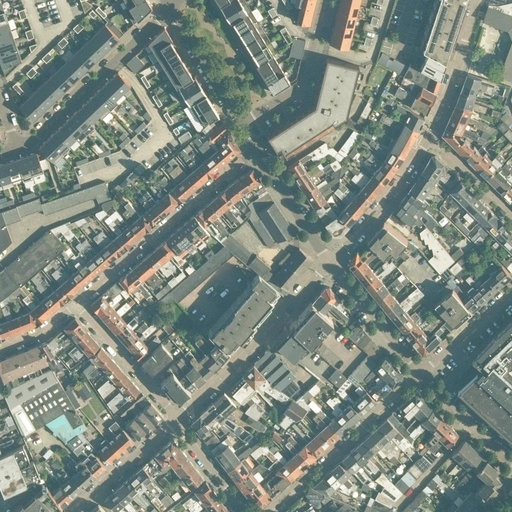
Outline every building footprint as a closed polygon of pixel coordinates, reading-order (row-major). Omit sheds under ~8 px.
[(151,6),(147,0),(138,0),(128,6),(124,9),(133,24),(151,6)] [(244,0),(226,0),(219,5),(225,15),(242,5),(246,2),(244,0)] [(295,0),(294,5),(300,6),(313,10),(315,0),(295,0)] [(434,0),(419,47),(428,52),(446,61),(465,3),(462,2),(463,0),(434,0)] [(340,1),(337,12),(356,17),(358,6),(340,1)] [(489,3),(484,21),(509,30),(511,37),(511,42),(499,76),(511,80),(511,1),(506,3),(496,4),(489,3)] [(242,5),(225,15),(230,23),(232,22),(251,10),(246,2),(242,5)] [(90,3),(81,4),(84,13),(92,6),(92,5),(90,3)] [(309,24),(313,10),(300,6),(296,21),(309,24)] [(258,22),(251,10),(232,22),(239,33),(258,22)] [(334,22),(353,27),(356,17),(337,12),(334,22)] [(0,32),(10,29),(7,19),(0,21),(0,32)] [(264,31),(258,22),(239,33),(245,43),(264,31)] [(334,22),(332,33),(350,37),(353,27),(334,22)] [(105,23),(97,31),(111,45),(118,38),(108,27),(105,23)] [(113,23),(108,27),(118,38),(123,33),(113,23)] [(164,27),(148,43),(153,51),(170,41),(172,40),(164,27)] [(10,29),(0,32),(0,44),(14,40),(10,29)] [(103,53),(111,45),(97,31),(89,39),(103,53)] [(264,31),(245,43),(251,53),(270,41),(264,31)] [(350,37),(332,33),(329,43),(348,48),(350,37)] [(305,41),(293,38),(292,44),(304,46),(305,41)] [(81,46),(95,60),(103,53),(89,39),(81,46)] [(14,40),(0,44),(0,56),(18,50),(14,40)] [(175,50),(170,41),(153,51),(159,60),(175,50)] [(251,53),(257,63),(276,51),(270,41),(251,53)] [(290,49),(302,52),(304,46),(292,44),(290,49)] [(87,68),(95,60),(81,46),(73,54),(87,68)] [(68,48),(61,56),(65,61),(79,75),(87,68),(73,54),(68,48)] [(302,52),(290,49),(289,55),(301,58),(302,52)] [(18,50),(0,56),(0,62),(5,76),(21,60),(18,50)] [(164,69),(181,59),(175,50),(159,60),(164,69)] [(277,52),(276,51),(257,63),(255,64),(262,75),(278,64),(272,55),(277,52)] [(428,52),(423,60),(443,70),(446,61),(428,52)] [(144,64),(135,55),(131,59),(139,68),(144,64)] [(267,136),(281,159),(346,116),(358,66),(326,58),(314,105),(267,136)] [(126,64),(135,73),(139,68),(131,59),(126,63),(126,64)] [(164,69),(170,78),(187,68),(181,59),(164,69)] [(423,60),(419,68),(433,75),(436,70),(442,74),(443,70),(423,60)] [(71,83),(79,75),(65,61),(58,69),(71,83)] [(413,65),(410,63),(403,76),(435,93),(440,79),(433,75),(419,68),(413,65)] [(284,74),(278,64),(262,75),(268,84),(284,74)] [(178,87),(178,86),(192,77),(187,68),(170,78),(176,88),(178,87)] [(58,69),(50,76),(63,90),(71,83),(58,69)] [(436,70),(433,75),(440,79),(442,74),(436,70)] [(117,72),(109,80),(122,93),(130,85),(117,72)] [(483,78),(468,73),(468,74),(464,83),(492,92),(494,87),(481,83),(483,78)] [(289,82),(284,74),(268,84),(273,92),(289,82)] [(56,97),(63,90),(50,76),(43,83),(56,97)] [(403,76),(400,82),(417,92),(415,96),(430,104),(435,93),(403,76)] [(176,88),(172,90),(178,99),(183,96),(200,85),(194,77),(192,78),(192,77),(178,86),(178,87),(176,88)] [(114,100),(122,93),(109,80),(102,87),(114,100)] [(56,97),(43,83),(34,91),(48,105),(56,97)] [(476,97),(476,96),(477,94),(490,98),(492,92),(464,83),(461,92),(474,96),(476,97)] [(200,85),(183,96),(189,105),(206,95),(200,85)] [(102,87),(94,94),(106,107),(107,107),(110,111),(117,103),(114,100),(102,87)] [(401,98),(401,96),(402,96),(412,101),(410,105),(426,114),(430,104),(410,93),(398,87),(394,95),(401,98)] [(40,113),(48,105),(34,91),(26,99),(40,113)] [(476,97),(474,96),(461,92),(457,104),(472,109),(485,113),(487,107),(474,102),(475,99),(475,98),(476,97)] [(98,115),(101,119),(110,111),(107,107),(106,107),(94,94),(86,102),(98,115)] [(206,95),(189,105),(195,115),(212,105),(206,95)] [(403,123),(418,131),(424,118),(396,103),(387,98),(385,101),(393,106),(392,108),(407,116),(403,123)] [(26,99),(18,106),(32,120),(40,113),(26,99)] [(91,122),(98,115),(86,102),(78,109),(91,122)] [(457,104),(451,116),(467,123),(485,131),(492,134),(497,128),(469,116),(472,109),(457,104)] [(212,105),(195,115),(202,125),(218,115),(212,105)] [(70,117),(86,133),(94,126),(91,122),(78,109),(70,117)] [(348,119),(346,124),(359,131),(369,112),(363,109),(357,119),(355,122),(348,119)] [(391,125),(395,118),(384,112),(380,120),(391,125)] [(501,119),(503,121),(508,126),(511,122),(511,117),(507,112),(501,119)] [(467,123),(451,116),(447,127),(462,134),(467,136),(482,144),(487,139),(479,136),(479,135),(465,128),(467,123)] [(76,139),(76,140),(78,141),(86,133),(70,117),(62,125),(76,139)] [(223,144),(219,148),(228,159),(229,159),(228,159),(237,152),(238,151),(237,151),(239,149),(238,147),(238,146),(237,146),(235,142),(234,141),(222,122),(217,127),(212,121),(202,129),(206,133),(213,142),(218,138),(223,144)] [(503,121),(499,126),(505,132),(508,128),(509,127),(508,126),(503,121)] [(389,149),(404,157),(418,131),(403,123),(399,131),(389,149)] [(67,145),(68,147),(76,140),(76,139),(62,125),(54,132),(67,145)] [(462,135),(462,134),(447,127),(443,134),(454,145),(462,136),(462,135)] [(202,129),(197,133),(201,137),(206,133),(202,129)] [(353,130),(350,135),(358,141),(363,135),(360,134),(353,130)] [(178,138),(181,143),(191,137),(188,131),(178,138)] [(54,132),(47,140),(59,153),(60,152),(62,154),(69,148),(68,147),(67,145),(54,132)] [(462,136),(454,145),(464,156),(474,146),(466,138),(467,136),(462,134),(462,135),(462,136)] [(355,145),(358,141),(350,135),(347,139),(355,145)] [(347,139),(344,143),(352,150),(353,147),(355,145),(347,139)] [(63,155),(60,152),(59,153),(47,140),(39,147),(55,164),(63,155)] [(228,159),(219,148),(216,151),(207,140),(202,144),(221,165),(228,160),(228,159)] [(397,167),(404,157),(389,149),(371,140),(369,143),(375,148),(387,155),(384,158),(397,167)] [(201,142),(198,145),(199,147),(198,147),(207,158),(204,161),(214,172),(221,165),(202,144),(201,142)] [(313,150),(315,154),(319,159),(324,156),(329,153),(334,157),(337,152),(338,151),(325,142),(313,150)] [(344,143),(340,148),(349,154),(352,150),(344,143)] [(187,145),(182,149),(186,153),(190,150),(187,145)] [(474,146),(464,156),(473,164),(487,150),(482,146),(479,149),(475,145),(474,146)] [(349,154),(348,155),(352,158),(358,151),(353,147),(352,150),(349,154)] [(345,158),(348,155),(349,154),(340,148),(338,151),(337,152),(345,158)] [(361,154),(367,158),(390,177),(397,167),(384,158),(381,162),(373,156),(365,149),(361,154)] [(287,167),(292,175),(293,176),(305,168),(301,163),(315,154),(313,150),(287,167)] [(480,171),(494,157),(487,150),(473,164),(480,171)] [(36,152),(26,156),(32,173),(31,173),(32,176),(43,173),(42,169),(48,167),(45,158),(39,160),(36,152)] [(214,172),(204,161),(202,163),(193,152),(188,156),(207,178),(214,172)] [(345,158),(337,152),(334,157),(336,159),(342,163),(342,162),(345,158)] [(336,159),(334,157),(329,153),(324,156),(332,161),(336,159)] [(183,157),(182,158),(193,170),(190,173),(200,184),(207,178),(188,156),(186,154),(183,157)] [(494,157),(480,171),(487,178),(502,163),(504,161),(497,154),(494,157)] [(432,156),(427,164),(448,178),(450,175),(447,172),(449,169),(435,155),(432,155),(432,156)] [(26,156),(16,159),(21,176),(23,182),(33,178),(32,176),(31,173),(32,173),(26,156)] [(367,158),(364,162),(375,170),(372,174),(384,184),(390,177),(367,158)] [(16,159),(5,163),(11,180),(21,176),(16,159)] [(334,170),(341,165),(342,163),(336,159),(332,161),(329,163),(332,166),(334,170)] [(502,163),(487,178),(496,187),(511,170),(511,169),(511,168),(506,162),(503,164),(502,163)] [(5,163),(0,164),(0,181),(1,183),(11,180),(5,163)] [(140,164),(135,169),(139,174),(145,170),(140,164)] [(305,168),(293,176),(298,184),(320,169),(323,167),(320,164),(307,172),(305,168)] [(423,172),(422,173),(435,183),(436,182),(439,178),(452,188),(454,186),(450,182),(447,179),(448,178),(427,164),(423,172)] [(171,165),(166,169),(169,173),(178,183),(175,185),(185,196),(192,190),(174,168),(171,165)] [(200,184),(190,173),(187,175),(178,165),(174,168),(192,190),(200,184)] [(340,174),(341,165),(334,170),(331,172),(331,173),(332,174),(330,175),(330,176),(333,174),(338,182),(339,181),(340,174)] [(351,170),(350,171),(355,174),(377,193),(384,184),(372,174),(369,178),(361,172),(354,166),(353,167),(351,170)] [(160,172),(157,168),(150,174),(154,178),(160,172)] [(252,168),(244,174),(257,192),(259,195),(266,190),(252,168)] [(323,173),(320,169),(298,184),(303,191),(304,192),(315,185),(315,183),(320,180),(318,176),(323,173)] [(511,170),(496,187),(502,192),(511,182),(511,170)] [(422,173),(416,181),(436,196),(442,200),(444,198),(438,194),(439,192),(433,187),(435,183),(422,173)] [(244,174),(232,182),(241,194),(250,187),(254,194),(257,192),(244,174)] [(304,192),(304,193),(309,200),(329,187),(338,182),(333,174),(330,176),(332,179),(318,188),(315,185),(304,192)] [(358,191),(370,201),(377,193),(355,174),(351,179),(353,181),(361,188),(358,191)] [(452,180),(450,182),(454,186),(460,179),(456,176),(452,180)] [(177,203),(185,196),(175,185),(173,188),(164,177),(159,182),(177,203)] [(121,180),(117,184),(121,188),(121,189),(126,185),(121,180)] [(104,181),(85,188),(89,199),(96,197),(96,190),(106,187),(104,181)] [(433,200),(436,196),(416,181),(411,189),(424,199),(427,195),(433,200)] [(456,196),(450,202),(453,205),(469,189),(461,181),(451,191),(451,192),(456,196)] [(159,182),(155,185),(163,195),(160,198),(170,209),(177,203),(159,182)] [(232,182),(224,189),(234,200),(242,210),(246,206),(244,202),(238,196),(241,194),(232,182)] [(338,188),(343,193),(362,210),(370,201),(358,191),(355,195),(347,188),(340,182),(339,187),(338,188)] [(511,182),(502,192),(511,201),(511,199),(511,182)] [(110,190),(114,194),(121,188),(117,184),(110,190)] [(110,197),(111,199),(110,197),(108,192),(108,191),(106,187),(96,190),(96,197),(98,202),(110,197)] [(309,200),(314,208),(321,203),(325,200),(326,200),(323,197),(332,191),(329,187),(309,200)] [(85,188),(80,190),(84,201),(89,199),(85,188)] [(347,204),(344,207),(356,217),(362,210),(343,193),(338,188),(334,192),(339,197),(347,204)] [(234,200),(224,189),(217,195),(235,216),(240,212),(231,202),(234,200)] [(436,208),(424,199),(411,189),(405,196),(424,211),(425,210),(427,207),(435,213),(437,210),(436,208)] [(466,206),(477,196),(469,189),(453,205),(456,209),(462,203),(466,206)] [(74,192),(78,203),(84,201),(80,190),(74,192)] [(258,197),(261,202),(271,196),(267,191),(258,197)] [(74,192),(68,194),(72,205),(78,203),(74,192)] [(170,209),(160,198),(156,202),(147,192),(143,195),(161,217),(170,209)] [(68,194),(63,196),(67,207),(72,205),(68,194)] [(143,195),(138,199),(147,209),(142,213),(152,225),(161,217),(143,195)] [(210,201),(209,202),(218,213),(220,212),(222,210),(231,221),(232,220),(237,226),(241,222),(238,220),(235,216),(217,195),(210,201)] [(63,196),(57,198),(61,209),(67,207),(63,196)] [(271,196),(261,202),(264,207),(265,207),(274,201),(271,196)] [(431,216),(424,211),(405,196),(400,202),(420,218),(422,215),(428,220),(431,216)] [(477,196),(466,206),(470,210),(464,216),(467,219),(484,203),(477,196)] [(258,212),(264,207),(261,202),(258,197),(247,204),(251,209),(251,210),(249,218),(253,224),(262,218),(258,212)] [(36,210),(42,208),(40,204),(38,198),(33,200),(36,210)] [(52,200),(56,211),(61,209),(57,198),(52,200)] [(33,200),(27,202),(31,212),(36,210),(33,200)] [(52,200),(46,202),(50,213),(56,211),(52,200)] [(103,209),(105,211),(112,205),(111,200),(102,203),(101,205),(103,209)] [(325,200),(321,203),(326,209),(329,207),(330,207),(325,200)] [(274,201),(265,207),(264,207),(258,212),(262,218),(265,223),(268,227),(271,232),(274,237),(278,242),(285,237),(294,231),(291,226),(288,222),(285,218),(282,214),(279,209),(277,205),(274,201)] [(22,204),(25,214),(31,212),(27,202),(22,204)] [(44,215),(50,213),(46,202),(40,204),(42,208),(44,215)] [(126,209),(145,231),(152,225),(142,213),(140,216),(131,205),(128,202),(123,206),(126,209)] [(211,220),(225,236),(229,232),(224,227),(225,226),(216,215),(218,213),(209,202),(202,208),(211,220)] [(420,218),(400,202),(395,210),(409,221),(413,224),(415,222),(420,226),(424,222),(420,218)] [(336,216),(348,226),(356,217),(344,207),(341,211),(335,203),(330,207),(336,215),(336,216)] [(484,203),(467,219),(471,223),(477,217),(481,221),(492,211),(484,203)] [(22,204),(16,206),(20,216),(25,214),(22,204)] [(442,204),(440,206),(440,209),(445,214),(448,210),(442,204)] [(20,217),(20,216),(16,206),(8,208),(12,220),(20,217)] [(324,223),(336,215),(330,207),(329,207),(326,209),(325,210),(322,206),(316,211),(324,223)] [(8,208),(1,211),(5,223),(12,220),(8,208)] [(211,220),(202,208),(194,215),(202,224),(204,226),(211,232),(214,236),(218,232),(209,222),(211,220)] [(95,215),(99,220),(107,214),(105,211),(103,209),(95,213),(95,215)] [(138,237),(145,231),(126,209),(122,213),(131,223),(128,225),(138,237)] [(395,210),(388,217),(403,228),(404,227),(409,221),(395,210)] [(0,251),(12,241),(5,223),(1,211),(0,211),(0,251)] [(482,233),(499,218),(492,211),(481,221),(484,224),(479,230),(479,231),(482,233)] [(194,215),(187,221),(203,239),(211,232),(204,226),(202,224),(194,215)] [(340,235),(348,226),(336,216),(336,215),(324,223),(332,235),(340,235)] [(445,226),(450,219),(445,215),(440,222),(445,226)] [(83,217),(74,221),(78,225),(81,224),(87,222),(85,219),(83,217)] [(113,221),(131,243),(138,237),(128,225),(124,220),(122,223),(117,217),(113,221)] [(403,228),(388,217),(385,221),(404,237),(409,230),(404,227),(403,228)] [(262,218),(253,224),(256,229),(265,223),(262,218)] [(506,225),(499,218),(482,233),(480,235),(477,238),(473,241),(477,244),(483,243),(483,240),(487,236),(491,231),(495,235),(506,225)] [(115,237),(124,249),(131,243),(113,221),(108,225),(117,235),(115,237)] [(187,221),(180,227),(196,245),(203,239),(187,221)] [(370,238),(369,239),(373,243),(378,249),(382,252),(386,256),(389,259),(390,260),(398,253),(406,260),(411,256),(402,248),(405,246),(406,244),(407,244),(415,252),(419,248),(418,248),(404,237),(385,221),(384,222),(384,223),(385,223),(386,224),(379,231),(377,230),(376,231),(375,232),(370,238)] [(63,234),(69,228),(66,224),(65,222),(56,226),(60,231),(63,234)] [(268,227),(265,223),(256,229),(259,233),(268,227)] [(448,223),(443,228),(447,232),(452,227),(451,226),(448,223)] [(470,231),(462,223),(459,227),(466,234),(470,231)] [(498,246),(511,232),(511,230),(506,225),(495,235),(499,239),(495,243),(489,249),(492,252),(498,246)] [(56,226),(50,229),(55,235),(60,231),(56,226)] [(427,226),(420,232),(422,239),(424,238),(435,235),(431,231),(428,227),(427,226)] [(173,233),(189,251),(196,245),(180,227),(173,233)] [(271,232),(268,227),(259,233),(262,238),(271,232)] [(50,229),(3,269),(18,287),(19,286),(62,249),(65,246),(55,235),(50,229)] [(97,234),(116,256),(123,250),(124,249),(115,237),(114,238),(113,238),(111,241),(102,230),(97,234)] [(296,235),(294,231),(285,237),(288,241),(296,235)] [(479,231),(471,239),(473,241),(477,238),(480,235),(482,233),(479,231)] [(274,237),(271,232),(262,238),(266,242),(274,237)] [(511,246),(511,232),(498,246),(492,252),(496,256),(502,250),(506,246),(510,249),(511,246)] [(182,257),(189,251),(173,233),(166,239),(182,257)] [(109,262),(116,256),(97,234),(93,238),(102,248),(99,250),(109,262)] [(226,237),(221,241),(224,245),(225,244),(227,245),(234,238),(230,234),(226,237)] [(269,247),(278,242),(274,237),(266,242),(269,247)] [(227,245),(231,249),(238,241),(234,238),(227,245)] [(81,243),(102,268),(109,262),(99,250),(97,253),(85,239),(81,243)] [(166,239),(159,245),(169,256),(171,254),(180,265),(186,260),(182,257),(166,239)] [(242,245),(238,241),(231,249),(235,253),(242,245)] [(102,268),(81,243),(80,242),(76,246),(84,255),(81,257),(85,262),(95,274),(102,268)] [(358,251),(350,260),(350,265),(353,269),(378,249),(373,243),(360,255),(358,251)] [(220,249),(228,258),(234,254),(235,253),(231,249),(227,245),(225,244),(224,245),(220,249)] [(159,245),(152,251),(170,273),(175,269),(166,259),(169,256),(159,245)] [(235,253),(234,254),(238,258),(246,248),(242,245),(235,253)] [(443,245),(432,248),(434,253),(447,250),(443,245)] [(507,267),(511,262),(511,246),(510,249),(511,251),(511,255),(506,261),(504,258),(501,261),(507,267)] [(250,252),(246,248),(238,258),(242,261),(250,252)] [(286,262),(282,258),(278,262),(278,263),(282,266),(282,267),(273,278),(271,276),(267,281),(266,281),(277,290),(284,297),(288,291),(287,289),(306,267),(313,260),(299,248),(292,255),(286,262)] [(451,256),(456,261),(464,253),(460,248),(451,256)] [(224,262),(228,258),(220,249),(215,253),(224,262)] [(378,249),(353,269),(359,276),(370,267),(367,264),(378,255),(382,252),(378,249)] [(81,286),(88,280),(70,258),(63,250),(61,252),(64,256),(63,257),(66,261),(65,262),(74,272),(71,274),(81,286)] [(434,253),(433,254),(434,255),(438,259),(451,256),(447,250),(434,253)] [(166,276),(170,273),(152,251),(145,257),(155,268),(157,266),(166,276)] [(248,264),(254,256),(250,252),(242,261),(246,265),(248,264)] [(288,252),(282,258),(286,262),(292,255),(288,252)] [(219,266),(224,262),(215,253),(211,256),(219,266)] [(70,258),(88,280),(95,274),(85,262),(83,265),(74,254),(70,258)] [(255,256),(254,256),(248,264),(253,268),(260,258),(256,255),(255,256)] [(429,260),(428,260),(433,265),(434,266),(441,274),(447,269),(438,259),(434,255),(429,260)] [(211,256),(206,260),(215,270),(219,266),(211,256)] [(456,261),(451,256),(438,259),(447,269),(448,268),(456,261)] [(139,263),(157,284),(162,280),(153,270),(155,268),(145,257),(139,263)] [(463,257),(457,262),(460,266),(466,261),(463,257)] [(260,258),(253,268),(257,272),(265,263),(260,258)] [(366,285),(393,263),(390,260),(389,259),(374,272),(370,267),(359,276),(366,285)] [(56,270),(55,270),(74,292),(81,286),(71,274),(69,276),(60,266),(59,267),(53,260),(49,263),(52,266),(56,270)] [(210,274),(215,270),(206,260),(202,264),(210,274)] [(449,269),(453,273),(455,275),(463,268),(460,266),(457,262),(449,269)] [(492,262),(488,266),(504,283),(511,276),(511,275),(502,265),(498,269),(492,262)] [(46,272),(52,266),(49,263),(43,268),(46,272)] [(153,288),(157,284),(139,263),(132,268),(142,279),(144,277),(153,288)] [(262,276),(270,267),(265,263),(257,272),(258,273),(262,276)] [(393,263),(366,285),(372,292),(383,282),(381,279),(396,266),(393,263)] [(197,268),(205,278),(210,274),(202,264),(197,268)] [(189,275),(192,272),(195,270),(190,265),(185,269),(189,275)] [(487,279),(496,290),(504,283),(488,266),(485,269),(491,276),(487,279)] [(270,267),(262,276),(267,281),(271,276),(273,274),(268,270),(270,267)] [(125,274),(144,296),(146,298),(150,295),(139,282),(142,279),(132,268),(125,274)] [(201,282),(205,278),(197,268),(195,270),(192,272),(201,282)] [(453,273),(449,269),(448,268),(447,269),(441,274),(446,280),(453,273)] [(0,301),(4,299),(8,296),(12,292),(17,288),(18,287),(3,269),(0,271),(0,301)] [(74,292),(55,270),(52,274),(60,284),(58,286),(67,298),(74,292)] [(182,271),(175,278),(178,281),(185,275),(182,271)] [(196,286),(201,282),(192,272),(189,275),(188,276),(196,286)] [(43,281),(37,273),(34,276),(41,283),(59,305),(66,299),(67,298),(58,286),(56,287),(54,290),(45,279),(43,281)] [(209,329),(208,331),(217,342),(218,342),(218,343),(229,353),(234,347),(231,344),(237,337),(242,342),(244,339),(241,336),(250,325),(254,328),(256,325),(251,321),(255,316),(258,318),(259,318),(261,316),(258,314),(262,309),(264,308),(266,309),(268,307),(266,305),(270,299),(272,301),(274,299),(274,298),(272,296),(277,290),(266,281),(267,281),(262,276),(258,273),(244,289),(238,296),(209,329)] [(140,300),(144,296),(125,274),(118,280),(128,291),(131,289),(140,300)] [(383,282),(372,292),(373,294),(378,300),(406,278),(403,274),(387,287),(383,282)] [(42,299),(52,311),(59,305),(41,283),(34,276),(31,278),(37,286),(36,287),(45,297),(42,299)] [(188,276),(183,280),(192,290),(196,286),(188,276)] [(468,290),(481,304),(489,297),(473,280),(469,276),(466,279),(469,283),(472,286),(468,290)] [(473,280),(489,297),(496,290),(487,279),(483,283),(477,276),(473,280)] [(378,300),(385,309),(397,299),(393,295),(411,280),(407,277),(406,278),(378,300)] [(175,278),(169,283),(172,286),(178,281),(175,278)] [(187,294),(192,290),(183,280),(179,284),(187,294)] [(123,289),(117,281),(90,304),(96,312),(118,293),(120,291),(123,289)] [(169,283),(161,289),(165,293),(172,286),(169,283)] [(458,325),(463,320),(464,320),(463,319),(466,317),(466,318),(467,317),(471,312),(472,313),(473,311),(454,289),(448,283),(438,293),(443,298),(435,305),(442,311),(457,326),(458,325)] [(179,284),(174,288),(183,298),(187,294),(179,284)] [(24,286),(21,288),(23,290),(27,295),(45,317),(52,311),(42,299),(40,302),(32,293),(31,294),(24,286)] [(454,289),(473,311),(481,304),(468,290),(464,293),(457,286),(454,289)] [(341,311),(345,306),(329,287),(325,287),(320,292),(341,311)] [(397,299),(385,309),(391,315),(421,291),(417,287),(399,302),(397,299)] [(177,302),(183,298),(174,288),(169,292),(175,299),(177,302)] [(128,295),(123,289),(120,291),(126,298),(128,295)] [(155,295),(158,298),(165,293),(161,289),(155,295)] [(391,315),(397,323),(409,313),(406,310),(424,295),(421,291),(391,315)] [(11,301),(17,298),(15,296),(12,292),(8,296),(11,301)] [(169,292),(155,304),(157,306),(161,311),(175,299),(169,292)] [(311,302),(324,314),(328,309),(344,323),(348,318),(341,311),(320,292),(311,302)] [(121,297),(118,293),(96,312),(102,318),(114,308),(111,306),(121,297)] [(45,317),(27,295),(22,299),(31,309),(28,311),(29,312),(38,323),(45,317)] [(4,299),(0,301),(0,304),(12,334),(23,330),(18,316),(12,319),(6,305),(4,299)] [(116,311),(114,308),(102,318),(109,325),(120,315),(120,316),(130,307),(126,302),(116,311)] [(311,302),(289,327),(310,346),(332,321),(324,314),(311,302)] [(0,321),(0,334),(1,338),(12,334),(0,304),(0,319),(1,321),(0,321)] [(120,315),(109,325),(114,332),(133,315),(140,309),(137,305),(132,309),(122,318),(120,316),(120,315)] [(409,313),(397,323),(399,325),(402,329),(405,332),(420,316),(425,311),(422,307),(417,312),(415,310),(410,315),(409,313)] [(25,314),(18,316),(23,330),(36,324),(38,323),(29,312),(28,311),(25,308),(23,309),(25,314)] [(162,315),(155,308),(152,311),(158,318),(162,315)] [(446,318),(441,313),(437,316),(442,321),(446,318)] [(420,316),(405,332),(411,339),(432,320),(433,320),(433,319),(429,314),(424,319),(420,316)] [(133,316),(114,332),(121,339),(132,329),(137,324),(134,322),(136,320),(133,316)] [(75,318),(47,341),(52,350),(69,334),(69,335),(81,324),(75,318)] [(432,320),(411,339),(418,347),(429,336),(427,333),(437,323),(433,319),(433,320),(432,320)] [(352,328),(358,323),(356,320),(349,326),(352,328)] [(447,320),(443,324),(451,331),(455,328),(447,320)] [(511,442),(511,320),(510,322),(499,332),(489,343),(473,360),(474,360),(458,379),(457,378),(453,383),(460,389),(458,390),(511,438),(509,439),(511,442)] [(134,331),(132,329),(121,339),(127,346),(148,327),(144,322),(134,331)] [(168,322),(162,327),(168,334),(174,328),(168,322)] [(148,327),(127,346),(133,352),(144,343),(142,340),(156,327),(152,323),(148,327)] [(352,328),(348,335),(357,343),(367,333),(363,329),(358,323),(352,328)] [(69,334),(55,347),(58,351),(59,352),(71,341),(73,343),(76,341),(87,331),(81,324),(69,335),(69,334)] [(275,342),(274,343),(292,359),(292,358),(297,354),(301,357),(311,347),(310,346),(289,327),(279,337),(275,342)] [(429,336),(418,347),(424,354),(427,354),(436,345),(437,345),(436,344),(442,338),(439,335),(443,331),(440,327),(430,337),(429,336)] [(176,329),(168,336),(171,340),(179,333),(176,329)] [(72,357),(93,338),(87,331),(76,341),(78,344),(68,352),(72,357)] [(205,354),(201,358),(213,371),(221,364),(209,349),(214,345),(209,340),(207,341),(202,335),(194,341),(205,354)] [(146,345),(144,343),(133,352),(139,359),(160,340),(156,336),(146,345)] [(88,355),(99,345),(93,338),(72,357),(76,361),(86,352),(88,355)] [(375,343),(370,338),(361,348),(366,352),(375,343)] [(52,369),(52,370),(58,367),(52,355),(54,354),(54,353),(52,350),(47,341),(38,345),(46,359),(48,363),(52,369)] [(214,345),(209,349),(221,364),(220,362),(229,353),(218,343),(218,342),(217,342),(214,345)] [(161,343),(140,361),(151,373),(172,355),(161,343)] [(378,347),(375,343),(366,352),(368,354),(367,355),(369,356),(378,347)] [(48,363),(46,359),(38,345),(28,349),(29,351),(25,352),(27,357),(29,356),(32,365),(35,364),(36,368),(34,369),(37,376),(43,373),(40,367),(48,363)] [(88,374),(109,356),(100,346),(88,357),(93,362),(82,371),(88,380),(89,378),(91,377),(88,374)] [(378,347),(369,356),(373,360),(382,351),(378,347)] [(259,358),(253,364),(271,383),(271,384),(289,398),(299,388),(291,380),(296,375),(270,348),(263,354),(264,355),(260,359),(259,358)] [(189,350),(185,354),(188,358),(194,365),(206,378),(213,371),(201,358),(198,360),(189,350)] [(31,379),(37,376),(34,369),(36,368),(35,364),(32,365),(29,356),(27,357),(25,352),(24,352),(23,351),(15,354),(22,373),(28,371),(31,379)] [(385,355),(382,351),(373,360),(377,364),(385,355)] [(22,373),(15,354),(6,358),(8,364),(6,365),(10,374),(7,375),(9,379),(11,378),(15,386),(20,384),(16,376),(22,373)] [(185,354),(176,361),(197,385),(205,378),(206,378),(194,365),(190,369),(184,362),(188,358),(185,354)] [(373,360),(369,356),(367,355),(363,359),(373,368),(377,364),(373,360)] [(369,373),(365,377),(364,378),(367,381),(378,371),(380,374),(392,363),(385,355),(377,364),(373,368),(369,373)] [(109,356),(88,374),(91,377),(91,378),(102,368),(106,372),(116,364),(109,356)] [(9,389),(15,386),(11,378),(9,379),(7,375),(10,374),(6,365),(8,364),(6,358),(5,358),(6,360),(1,361),(1,360),(0,360),(0,381),(5,380),(9,389)] [(363,359),(359,364),(369,373),(373,368),(363,359)] [(176,361),(172,366),(181,377),(179,379),(190,392),(197,385),(176,361)] [(373,386),(368,391),(371,394),(398,370),(392,363),(380,374),(376,378),(379,381),(373,386)] [(100,394),(124,373),(116,364),(106,372),(103,375),(107,380),(97,389),(100,394)] [(241,375),(243,377),(254,387),(258,383),(262,388),(276,397),(285,404),(289,398),(271,384),(271,383),(253,364),(241,375)] [(365,377),(369,373),(359,364),(355,368),(365,377)] [(178,403),(190,392),(179,379),(169,368),(166,371),(169,375),(160,383),(178,403)] [(355,368),(351,373),(361,382),(364,378),(365,377),(355,368)] [(52,370),(52,369),(43,373),(37,376),(31,379),(20,384),(15,386),(9,389),(2,392),(5,397),(10,407),(10,408),(13,414),(23,436),(45,423),(53,430),(52,432),(55,434),(56,433),(65,442),(66,442),(80,433),(86,428),(75,409),(72,404),(66,393),(52,370)] [(340,385),(346,378),(336,369),(328,378),(339,387),(340,385)] [(377,400),(391,387),(401,377),(401,374),(398,370),(371,394),(377,400)] [(115,387),(119,392),(131,381),(124,373),(100,394),(103,398),(115,387)] [(357,387),(361,382),(351,373),(347,378),(357,387)] [(257,390),(254,387),(243,377),(236,383),(254,401),(255,400),(258,403),(261,400),(254,393),(257,390)] [(319,379),(315,383),(319,386),(320,388),(325,383),(319,379)] [(127,401),(139,390),(131,381),(119,392),(106,403),(110,408),(123,396),(127,401)] [(74,382),(66,387),(69,391),(71,390),(77,386),(74,382)] [(236,383),(229,391),(242,404),(246,401),(250,405),(248,407),(244,412),(245,413),(249,415),(256,420),(265,410),(258,403),(255,400),(254,401),(236,383)] [(315,383),(307,390),(311,393),(312,395),(320,388),(319,386),(315,383)] [(85,384),(76,389),(81,397),(90,392),(85,384)] [(339,387),(335,391),(347,399),(348,398),(349,396),(344,392),(344,389),(340,385),(339,387)] [(77,401),(71,390),(69,391),(66,393),(72,404),(77,401)] [(312,395),(311,393),(307,390),(299,398),(304,402),(312,395)] [(145,396),(141,391),(132,399),(136,403),(145,396)] [(362,413),(375,401),(366,391),(357,399),(353,403),(362,413)] [(224,392),(213,402),(225,416),(230,419),(234,415),(229,411),(235,405),(225,394),(224,392)] [(407,418),(413,411),(424,399),(418,392),(415,392),(392,413),(401,422),(406,417),(407,418)] [(353,421),(361,415),(350,403),(345,407),(335,396),(331,400),(353,421)] [(299,398),(295,402),(306,410),(309,407),(304,402),(299,398)] [(346,428),(353,421),(331,400),(330,398),(326,401),(328,403),(338,414),(335,417),(346,428)] [(136,403),(132,399),(124,406),(128,411),(136,403)] [(401,422),(396,427),(406,437),(433,409),(424,399),(413,411),(418,416),(407,428),(401,422)] [(288,406),(277,422),(285,429),(289,425),(293,421),(303,413),(306,410),(295,402),(293,400),(288,406)] [(150,402),(142,410),(154,423),(162,416),(163,416),(150,402)] [(225,416),(212,402),(207,408),(219,422),(221,424),(229,430),(231,431),(233,432),(238,425),(230,420),(225,416)] [(128,411),(124,406),(118,411),(122,416),(128,411)] [(221,424),(219,422),(207,408),(200,414),(212,428),(214,425),(217,428),(219,427),(226,434),(229,430),(221,424)] [(433,409),(406,437),(409,441),(413,438),(415,440),(427,427),(430,430),(442,418),(433,409)] [(154,424),(154,423),(142,410),(133,417),(146,431),(146,430),(154,423),(154,424)] [(346,428),(335,417),(331,420),(320,410),(316,414),(338,435),(346,428)] [(392,413),(387,417),(396,427),(401,422),(392,413)] [(214,436),(209,430),(212,428),(200,414),(199,415),(200,415),(192,421),(192,425),(210,448),(218,441),(214,436)] [(316,414),(312,417),(317,423),(315,425),(320,430),(318,432),(330,443),(331,442),(338,435),(316,414)] [(133,417),(125,425),(137,438),(137,439),(138,438),(137,438),(145,431),(146,431),(133,417)] [(387,417),(379,425),(390,438),(397,445),(401,441),(405,445),(405,444),(411,451),(415,447),(409,441),(406,437),(396,427),(387,417)] [(300,418),(295,423),(300,428),(322,450),(330,443),(318,432),(316,434),(300,418)] [(428,448),(450,426),(442,418),(430,430),(433,433),(424,444),(428,448)] [(265,425),(257,420),(256,420),(252,426),(261,431),(265,425)] [(134,442),(133,441),(121,428),(115,421),(108,427),(115,435),(112,438),(109,441),(120,454),(124,450),(127,448),(134,442)] [(293,421),(289,425),(307,442),(304,445),(315,457),(322,450),(300,428),(295,423),(293,421)] [(0,428),(0,433),(17,427),(15,423),(7,426),(0,428)] [(133,441),(137,438),(125,425),(121,428),(133,441)] [(400,449),(390,438),(379,425),(372,431),(398,460),(400,449)] [(450,426),(428,448),(433,452),(442,442),(447,446),(458,434),(450,426)] [(372,431),(363,439),(375,452),(379,448),(393,464),(398,460),(372,431)] [(80,433),(66,442),(72,450),(86,440),(80,433)] [(250,433),(241,440),(244,442),(253,435),(250,433)] [(274,433),(271,436),(278,443),(282,438),(274,433)] [(291,435),(287,439),(288,441),(308,463),(315,457),(304,445),(303,447),(291,435)] [(99,450),(110,462),(111,462),(117,456),(120,454),(109,441),(106,437),(100,442),(104,446),(99,450)] [(211,449),(220,461),(233,451),(229,446),(232,443),(227,437),(211,449)] [(0,449),(14,444),(13,439),(0,443),(0,449)] [(375,452),(363,439),(357,445),(378,468),(382,472),(386,469),(372,454),(375,452)] [(464,439),(451,454),(459,460),(472,446),(464,439)] [(171,440),(149,459),(157,468),(160,467),(180,449),(174,441),(171,440)] [(233,451),(220,461),(227,470),(240,460),(244,457),(263,443),(260,441),(250,448),(249,446),(237,456),(233,451)] [(301,469),(308,463),(288,441),(284,444),(294,455),(292,457),(290,458),(301,469)] [(263,443),(257,447),(263,454),(264,454),(266,453),(269,449),(263,443)] [(357,445),(350,452),(361,464),(364,461),(374,472),(378,468),(357,445)] [(24,446),(0,455),(0,486),(3,495),(4,495),(42,478),(39,472),(35,464),(34,461),(31,462),(24,446)] [(273,446),(269,449),(294,476),(301,469),(290,458),(287,461),(273,446)] [(472,446),(459,460),(467,468),(471,464),(480,454),(480,455),(480,454),(472,446)] [(437,456),(433,452),(428,448),(424,453),(422,455),(431,463),(435,458),(437,456)] [(157,468),(157,469),(160,473),(163,471),(171,464),(174,467),(186,456),(180,449),(160,467),(157,468)] [(269,449),(266,453),(274,463),(268,468),(277,473),(283,476),(290,480),(294,476),(269,449)] [(82,450),(76,455),(80,458),(95,476),(105,467),(96,456),(96,457),(94,456),(91,452),(87,455),(82,450)] [(350,452),(341,460),(363,483),(367,479),(357,468),(361,464),(350,452)] [(471,464),(473,466),(487,479),(474,493),(486,503),(498,490),(494,486),(499,481),(498,478),(497,478),(493,473),(497,470),(482,456),(480,454),(480,455),(480,454),(471,464)] [(422,455),(414,463),(422,472),(431,463),(422,455)] [(186,456),(174,467),(182,478),(195,468),(186,456)] [(240,460),(227,470),(236,481),(252,468),(244,457),(240,460)] [(75,473),(70,477),(81,488),(95,476),(80,458),(75,462),(72,458),(66,463),(75,473)] [(71,497),(81,488),(70,477),(62,467),(55,460),(51,464),(56,472),(65,482),(62,485),(60,484),(71,497)] [(41,462),(35,464),(39,472),(45,466),(41,462)] [(141,466),(149,475),(153,472),(146,463),(146,462),(145,463),(141,466)] [(349,474),(338,463),(338,462),(331,469),(348,486),(356,490),(358,485),(352,483),(347,477),(349,474)] [(252,468),(236,481),(245,492),(258,482),(253,474),(258,470),(259,472),(266,467),(258,463),(252,468)] [(411,473),(416,478),(422,472),(414,463),(407,469),(411,473)] [(45,466),(39,472),(42,478),(50,472),(45,466)] [(141,466),(135,472),(154,495),(159,491),(150,480),(152,478),(149,475),(141,466)] [(201,479),(203,478),(195,468),(182,478),(190,488),(201,479)] [(331,469),(323,476),(334,488),(337,486),(342,491),(349,494),(352,488),(348,486),(331,469)] [(409,486),(416,478),(411,473),(407,469),(406,470),(407,470),(400,477),(409,486)] [(439,476),(442,479),(447,474),(444,471),(439,476)] [(135,472),(128,478),(139,490),(141,488),(150,498),(161,511),(165,507),(160,501),(154,495),(135,472)] [(251,501),(283,476),(277,473),(262,486),(258,482),(245,492),(251,501)] [(447,474),(442,479),(445,482),(450,477),(447,474)] [(164,476),(157,481),(163,488),(169,483),(164,476)] [(260,508),(290,480),(283,476),(251,501),(256,507),(260,508)] [(323,476),(312,487),(339,499),(340,496),(334,492),(333,493),(330,492),(334,488),(323,476)] [(399,478),(394,484),(403,492),(409,486),(400,477),(399,478)] [(119,486),(131,497),(144,508),(147,505),(136,492),(139,490),(128,478),(119,486)] [(399,497),(403,492),(394,484),(393,484),(387,478),(381,484),(383,486),(399,497)] [(438,483),(432,478),(429,481),(435,486),(438,483)] [(188,506),(211,488),(205,481),(204,482),(194,490),(196,493),(182,504),(185,508),(188,506)] [(435,486),(429,481),(426,485),(432,490),(435,486)] [(460,481),(458,484),(464,490),(466,487),(464,485),(460,481)] [(16,511),(54,511),(61,506),(51,492),(46,484),(41,489),(32,497),(24,504),(21,500),(12,508),(16,511)] [(60,484),(51,492),(61,506),(71,497),(60,484)] [(131,497),(119,486),(112,492),(130,511),(132,511),(136,508),(128,499),(131,497)] [(383,486),(380,492),(395,500),(399,497),(383,486)] [(216,495),(211,488),(188,506),(191,510),(192,511),(194,511),(204,504),(216,495)] [(313,504),(320,499),(324,496),(310,488),(304,493),(313,504)] [(421,490),(416,496),(421,501),(427,495),(421,490)] [(486,503),(474,493),(471,490),(464,499),(478,511),(486,503)] [(176,491),(170,496),(174,500),(180,496),(176,491)] [(379,491),(375,499),(390,507),(395,500),(380,492),(379,491)] [(130,511),(112,492),(104,499),(115,511),(119,507),(123,511),(130,511)] [(209,511),(222,502),(216,495),(204,504),(206,507),(199,511),(209,511)] [(165,496),(160,501),(165,507),(171,503),(165,496)] [(330,499),(324,496),(320,499),(324,504),(330,499)] [(386,511),(390,507),(375,499),(371,506),(383,511),(386,511)] [(477,511),(478,511),(464,499),(456,506),(462,511),(477,511)] [(222,502),(209,511),(224,511),(228,509),(222,502)] [(334,502),(329,506),(332,511),(338,507),(334,502)] [(414,509),(409,503),(406,507),(411,511),(414,509)]
